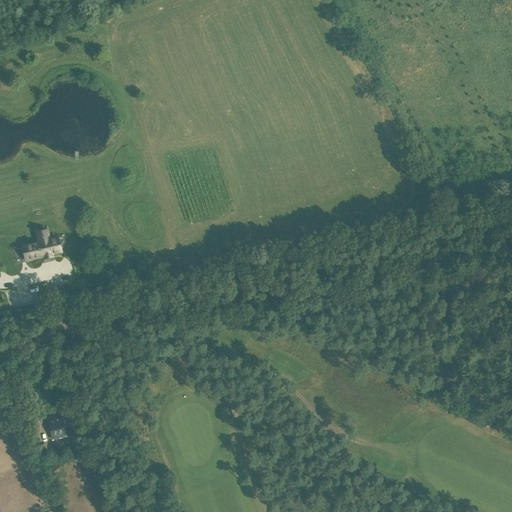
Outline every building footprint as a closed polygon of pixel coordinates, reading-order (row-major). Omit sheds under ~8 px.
[(49,240),(48,235),(44,236),(44,235),(42,236),(42,237),(38,238),(39,243),(23,247),(24,247),(27,260),(26,260),(61,252),(61,251),(60,251),(57,239),(58,239),(58,238),(49,240)] [(47,419),(52,438),(65,435),(60,415),(47,419)] [(79,436),(72,438),(75,447),(81,445),(79,436)] [(47,453),(45,444),(39,446),(41,455),(47,453)] [(42,481),(37,483),(42,494),(48,492),(42,481)]
